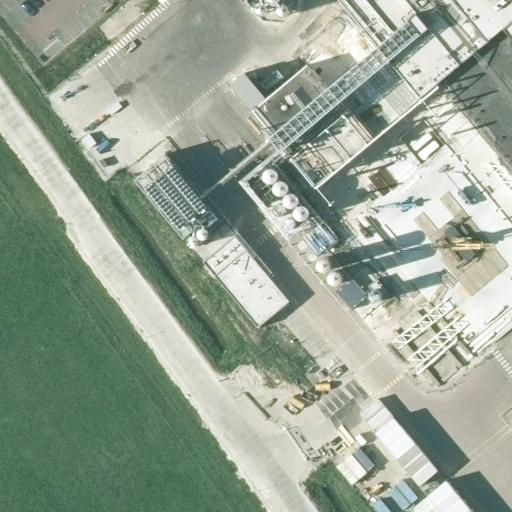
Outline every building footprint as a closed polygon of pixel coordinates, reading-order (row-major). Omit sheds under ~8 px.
[(130,0),(129,0),(97,28),(110,43),(143,14),(130,0)] [(511,0),(337,0),(420,100),(436,86),(511,176),(511,0)] [(309,65),(254,112),(290,158),(279,167),(343,244),(374,219),(442,299),(511,239),(511,219),(467,168),(451,182),(374,88),(347,110),(309,65)] [(257,108),(266,100),(244,74),(230,86),(252,112),(257,108)] [(167,154),(135,181),(184,240),(216,214),(167,154)] [(305,243),(313,235),(302,225),(294,233),(305,243)] [(215,276),(215,277),(258,329),(260,328),(290,302),(247,250),(215,276)]
